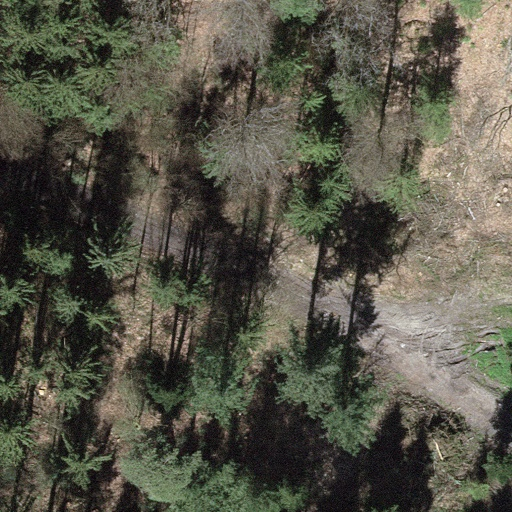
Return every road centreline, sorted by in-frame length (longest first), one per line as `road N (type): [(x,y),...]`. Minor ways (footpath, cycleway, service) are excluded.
road 1 (track): [(511,431),(370,327),(0,174)]
road 2 (track): [(370,327),(511,322)]
